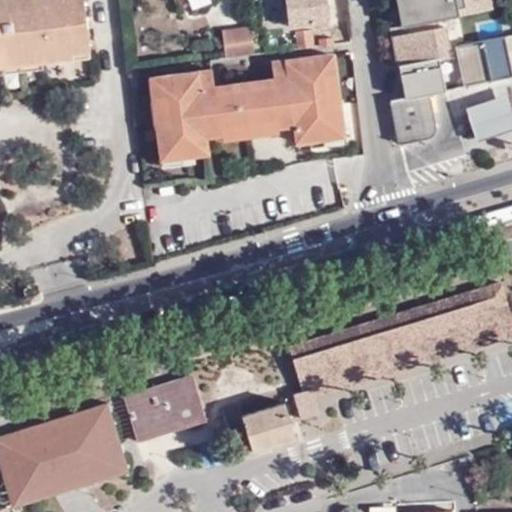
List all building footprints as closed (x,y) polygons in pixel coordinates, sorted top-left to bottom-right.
[(0,0),(0,67),(72,58),(72,51),(89,48),(82,0),(0,0)] [(399,0),(404,25),(437,18),(489,9),(487,0),(399,0)] [(404,25),(391,27),(404,97),(428,92),(443,89),(437,57),(435,48),(444,46),(441,26),(438,27),(437,18),(404,25)] [(295,32),(297,48),(311,47),(309,30),(295,32)] [(319,46),(333,44),(331,36),(318,38),(319,46)] [(462,86),(511,76),(504,39),(455,48),(462,86)] [(446,55),(444,46),(435,48),(437,57),(446,55)] [(321,132),(340,131),(336,103),(327,104),(324,75),(333,74),(330,54),(269,61),(272,85),(258,86),(229,90),(213,91),(210,69),(151,77),(154,97),(164,96),(167,125),(157,125),(160,153),(180,150),(180,156),(195,154),(209,153),(207,136),(221,135),(221,127),(276,120),(277,127),(291,125),(293,141),(308,140),(321,138),(321,132)] [(327,104),(336,103),(333,74),(324,75),(327,104)] [(229,90),(258,86),(258,80),(228,83),(229,90)] [(404,97),(391,100),(399,142),(424,138),(431,136),(434,129),(428,92),(404,97)] [(511,104),(508,93),(464,109),(472,133),(475,143),(511,129),(511,104)] [(164,96),(154,97),(157,125),(167,125),(164,96)] [(277,133),(277,127),(276,120),(221,127),(221,135),(222,138),(277,133)] [(342,145),(340,131),(321,132),(321,138),(308,140),(308,149),(342,145)] [(196,163),(195,154),(180,156),(180,150),(160,153),(162,167),(196,163)] [(313,387),(511,327),(511,318),(501,283),(290,348),(303,391),(294,394),(301,417),(320,412),(315,396),(313,387)] [(511,335),(511,327),(313,387),(315,396),(511,335)] [(285,401),(242,414),(247,430),(252,449),(295,437),(285,401)] [(109,403),(66,416),(86,483),(129,470),(109,403)] [(247,430),(242,414),(240,403),(223,408),(231,433),(247,430)] [(26,443),(10,448),(25,499),(76,486),(86,483),(66,416),(22,430),(26,443)] [(22,430),(6,435),(10,448),(26,443),(22,430)] [(252,449),(247,430),(231,433),(234,437),(239,454),(252,449)] [(10,448),(6,435),(0,436),(0,459),(13,503),(25,499),(10,448)]
